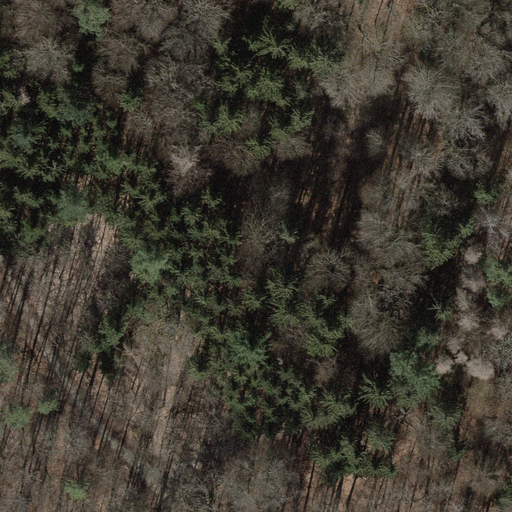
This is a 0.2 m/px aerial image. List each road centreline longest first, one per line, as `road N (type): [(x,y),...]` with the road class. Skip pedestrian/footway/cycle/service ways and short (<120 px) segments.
road 1 (track): [(156,478),(511,344)]
road 2 (track): [(0,246),(55,361),(156,478)]
